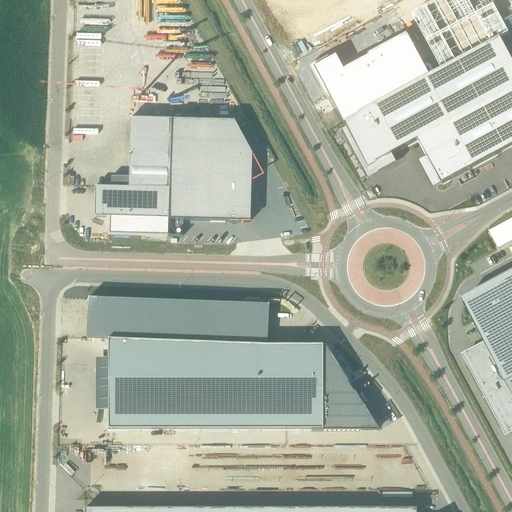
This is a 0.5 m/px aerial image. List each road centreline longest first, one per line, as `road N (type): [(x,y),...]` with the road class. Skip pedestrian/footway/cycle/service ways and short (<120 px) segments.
road 1 (residential): [(462,511),(393,390),(288,289),(50,277),(41,511)]
road 2 (residential): [(60,0),(49,258),(340,266)]
road 3 (tertiary): [(365,227),(241,0)]
road 4 (unknown): [(511,267),(461,299),(456,314),(464,370),(511,457)]
road 5 (tertiary): [(511,501),(407,306)]
